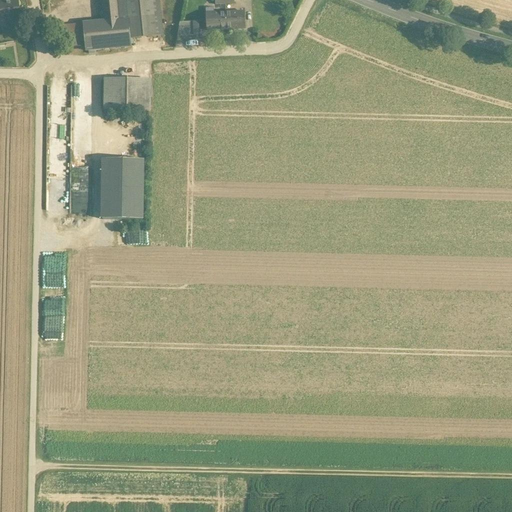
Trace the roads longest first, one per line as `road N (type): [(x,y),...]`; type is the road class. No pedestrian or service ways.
road 1 (track): [(30,511),(43,64),(35,0)]
road 2 (track): [(31,464),(511,478)]
road 3 (unclassified): [(43,64),(284,48),(311,0)]
road 4 (secondary): [(365,0),(511,48)]
